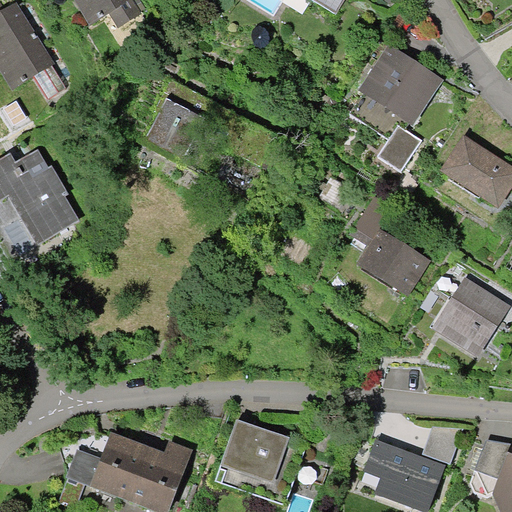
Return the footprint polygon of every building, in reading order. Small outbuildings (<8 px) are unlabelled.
[(133,0),(74,0),(90,25),(109,13),(118,28),(142,13),(141,12),(133,0)] [(140,0),(133,0),(141,12),(146,8),(140,0)] [(314,0),(337,14),(345,0),(314,0)] [(55,64),(16,1),(4,9),(0,2),(0,1),(0,68),(13,89),(34,77),(52,66),(55,64)] [(444,80),(389,44),(359,90),(413,126),(444,80)] [(65,88),(52,66),(34,77),(48,99),(65,88)] [(277,134),(166,76),(132,139),(207,178),(216,160),(253,180),(277,134)] [(27,118),(16,101),(4,108),(14,125),(27,118)] [(422,141),(399,125),(378,156),(401,172),(422,141)] [(511,187),(511,165),(464,134),(440,170),(498,209),(511,187)] [(10,153),(0,158),(0,200),(8,195),(37,245),(79,220),(65,196),(69,194),(52,165),(49,167),(38,149),(16,161),(10,153)] [(379,227),(385,231),(399,210),(375,195),(351,234),(368,245),(379,227)] [(385,231),(379,227),(368,245),(356,263),(408,296),(431,260),(385,231)] [(511,306),(465,276),(432,328),(477,358),(511,306)] [(290,438),(237,419),(221,464),(274,483),(290,438)] [(433,426),(422,454),(451,465),(463,428),(433,426)] [(164,451),(111,431),(100,458),(90,486),(158,511),(169,511),(193,449),(169,440),(164,451)] [(427,511),(446,465),(375,439),(363,471),(381,478),(375,493),(424,511),(427,511)] [(511,443),(486,440),(475,470),(498,479),(511,443)] [(511,511),(511,442),(511,443),(498,479),(492,493),(500,511),(511,511)] [(100,458),(77,449),(66,477),(68,478),(85,484),(90,486),(100,458)] [(492,493),(498,479),(475,470),(470,484),(475,493),(488,498),(492,493)] [(75,510),(85,484),(68,478),(58,504),(75,510)]
